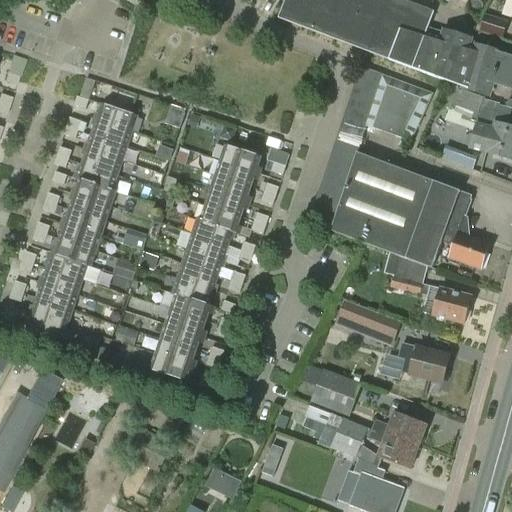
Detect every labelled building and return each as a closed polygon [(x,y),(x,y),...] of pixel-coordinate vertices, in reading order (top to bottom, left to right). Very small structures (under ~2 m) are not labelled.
[(285,0),(279,19),(380,57),(392,21),(386,19),(392,0),(285,0)] [(435,13),(400,0),(392,0),(386,19),(392,21),(380,57),(414,69),(423,44),(435,13)] [(508,24),(485,17),(480,33),(502,41),(508,24)] [(445,51),(423,44),(414,69),(489,95),(493,82),(511,87),(511,56),(502,53),(502,52),(478,44),(477,47),(470,45),(470,42),(446,35),(450,37),(445,51)] [(13,57),(7,75),(19,79),(21,79),(26,61),(13,57)] [(380,87),(384,76),(361,68),(357,80),(380,87)] [(19,79),(7,75),(4,84),(16,88),(19,79)] [(369,120),(367,128),(411,143),(433,95),(384,76),(380,87),(376,98),(373,109),(369,120)] [(357,80),(354,91),(376,98),(380,87),(357,80)] [(350,102),(373,109),(376,98),(354,91),(350,102)] [(0,96),(0,95),(0,105),(9,108),(12,100),(0,96)] [(79,99),(77,98),(75,107),(87,111),(89,102),(79,99)] [(369,120),(373,109),(350,102),(346,113),(369,120)] [(0,115),(6,117),(9,108),(0,105),(0,115)] [(170,124),(184,128),(189,109),(175,105),(170,124)] [(97,114),(95,121),(134,134),(139,118),(103,106),(100,115),(97,114)] [(365,131),(367,128),(369,120),(346,113),(343,124),(365,131)] [(68,128),(80,132),(83,123),(71,119),(68,128)] [(96,127),(93,136),(129,148),(134,134),(95,121),(93,126),(96,127)] [(511,127),(496,123),(495,129),(478,124),(471,148),(511,158),(511,127)] [(365,131),(343,124),(339,135),(362,143),(365,131)] [(80,132),(68,128),(66,137),(78,141),(80,132)] [(339,135),(335,146),(358,154),(362,143),(339,135)] [(87,144),(85,150),(124,163),(129,148),(93,136),(90,145),(87,144)] [(354,165),(358,154),(335,146),(332,157),(354,165)] [(227,147),(221,162),(261,176),(263,170),(260,169),(263,159),(227,147)] [(59,158),(72,162),(74,153),(62,149),(59,158)] [(86,157),(83,166),(119,178),(124,163),(85,150),(83,156),(86,157)] [(333,231),(389,252),(428,267),(433,269),(443,242),(454,247),(450,259),(481,271),(490,247),(459,234),(473,198),(358,154),(354,165),(351,176),(347,187),(344,198),(340,209),(336,220),(333,231)] [(354,165),(332,157),(328,168),(351,176),(354,165)] [(72,162),(59,158),(57,167),(69,171),(72,162)] [(259,182),(261,176),(221,162),(216,177),(253,190),(256,181),(259,182)] [(286,168),(273,164),(270,173),(283,177),(286,168)] [(81,182),(114,193),(119,178),(83,166),(80,174),(77,173),(75,180),(81,182)] [(328,168),(324,179),(347,187),(351,176),(328,168)] [(52,182),(64,186),(67,177),(55,173),(52,182)] [(73,196),(113,209),(118,194),(114,193),(81,182),(75,180),(67,177),(64,186),(75,190),(73,196)] [(253,190),(216,177),(211,192),(251,206),(253,199),(250,198),(253,190)] [(344,198),(347,187),(324,179),(320,191),(344,198)] [(267,185),(264,193),(276,197),(279,189),(267,185)] [(344,198),(320,191),(317,202),(340,209),(344,198)] [(249,212),(251,206),(211,192),(206,207),(243,219),(246,211),(249,212)] [(273,206),(276,197),(264,193),(261,202),(273,206)] [(46,203),(58,207),(61,198),(48,194),(46,203)] [(71,212),(108,224),(113,209),(73,196),(71,202),(75,203),(71,212)] [(313,213),(336,220),(340,209),(317,202),(313,213)] [(56,216),(58,207),(46,203),(43,212),(56,216)] [(243,219),(206,207),(202,221),(199,220),(198,221),(238,234),(238,235),(241,236),(243,229),(240,228),(243,219)] [(65,220),(63,226),(103,239),(108,224),(71,212),(69,221),(65,220)] [(313,213),(309,224),(333,231),(336,220),(313,213)] [(254,223),(266,227),(269,218),(257,214),(254,223)] [(236,241),(238,235),(238,234),(198,221),(193,236),(230,248),(233,240),(236,241)] [(266,227),(254,223),(251,232),(263,236),(266,227)] [(37,233),(49,237),(52,228),(39,224),(37,233)] [(64,232),(61,242),(98,254),(103,239),(63,226),(61,231),(64,232)] [(46,246),(49,237),(37,233),(34,242),(46,246)] [(230,248),(193,236),(188,251),(228,264),(230,258),(227,257),(230,248)] [(50,255),(89,268),(92,269),(98,254),(61,242),(58,250),(55,249),(54,254),(51,253),(50,255)] [(240,252),(253,256),(255,247),(243,243),(240,252)] [(226,270),(228,264),(188,251),(183,266),(220,278),(223,270),(226,270)] [(253,256),(240,252),(237,261),(250,265),(253,256)] [(427,269),(428,267),(389,252),(384,274),(393,276),(390,288),(420,296),(420,295),(427,297),(422,314),(464,326),(471,299),(423,286),(427,269)] [(22,262),(34,266),(37,257),(25,253),(22,262)] [(52,261),(48,271),(84,283),(89,268),(50,255),(48,260),(52,261)] [(31,275),(34,266),(22,262),(19,271),(31,275)] [(138,278),(139,266),(119,264),(118,275),(138,278)] [(220,278),(183,266),(178,280),(217,294),(219,288),(217,287),(220,278)] [(84,283),(48,271),(46,279),(42,277),(40,284),(79,298),(84,283)] [(231,282),(243,286),(246,277),(234,273),(231,282)] [(215,300),(217,294),(178,280),(173,295),(176,297),(216,310),(216,309),(210,307),(213,300),(215,300)] [(240,294),(243,286),(231,282),(228,290),(240,294)] [(12,292),(25,295),(27,287),(15,283),(12,292)] [(74,313),(79,298),(40,284),(38,290),(41,291),(38,301),(74,313)] [(25,295),(12,292),(10,300),(22,304),(25,295)] [(216,310),(176,297),(171,311),(208,324),(211,315),(214,316),(216,310)] [(74,313),(38,301),(35,309),(33,308),(30,315),(69,327),(74,313)] [(401,323),(344,301),(335,325),(392,347),(401,323)] [(236,307),(224,303),(221,311),(233,315),(236,307)] [(205,333),(208,324),(171,311),(166,326),(206,340),(208,334),(205,333)] [(18,316),(6,312),(3,321),(15,325),(18,316)] [(64,343),(69,327),(30,315),(29,320),(31,320),(28,331),(64,343)] [(219,328),(231,331),(234,323),(222,319),(219,328)] [(161,341),(198,353),(201,345),(204,346),(206,340),(166,326),(161,341)] [(231,331),(219,328),(216,336),(228,340),(231,331)] [(161,341),(156,356),(196,369),(198,363),(195,362),(198,353),(161,341)] [(400,374),(411,376),(443,384),(450,357),(402,345),(399,358),(404,359),(400,374)] [(209,357),(221,361),(224,352),(212,348),(209,357)] [(196,369),(156,356),(151,372),(188,384),(191,374),(194,375),(196,369)] [(218,370),(221,361),(209,357),(206,366),(218,370)] [(332,412),(331,414),(349,421),(355,405),(362,385),(323,370),(311,403),(332,412)] [(214,382),(202,378),(199,387),(211,391),(214,382)] [(349,421),(331,414),(321,441),(332,445),(330,449),(356,459),(364,439),(383,446),(378,458),(410,472),(419,449),(369,429),(349,421)] [(369,429),(419,449),(427,426),(400,415),(394,418),(390,428),(373,421),(369,429)] [(115,452),(159,474),(174,444),(130,422),(115,452)] [(268,456),(262,473),(273,477),(279,460),(268,456)] [(361,476),(349,507),(362,511),(394,511),(402,491),(382,483),(386,473),(378,470),(379,469),(358,461),(354,474),(361,476)] [(209,485),(238,497),(246,479),(218,466),(209,485)]
